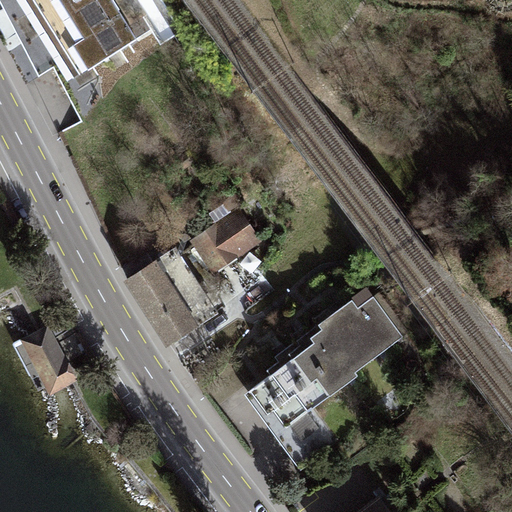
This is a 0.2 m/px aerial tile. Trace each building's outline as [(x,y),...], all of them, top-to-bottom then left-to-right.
[(24,0),(71,78),(152,31),(159,44),(179,33),(159,0),(24,0)] [(187,151),(176,160),(184,171),(196,162),(187,151)] [(238,211),(194,240),(214,270),(258,241),(238,211)] [(175,248),(126,280),(168,345),(217,313),(175,248)] [(270,375),(250,389),(306,467),(340,443),(315,407),(359,376),(356,372),(405,338),(369,288),(284,349),(287,354),(266,369),(270,375)] [(48,328),(22,341),(48,395),(75,380),(48,328)] [(391,511),(380,497),(360,511),(391,511)]
